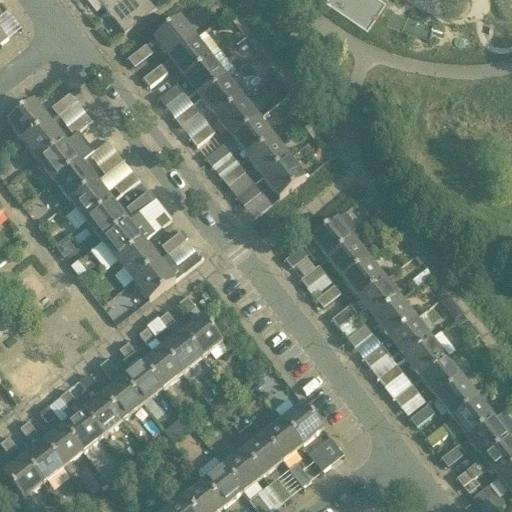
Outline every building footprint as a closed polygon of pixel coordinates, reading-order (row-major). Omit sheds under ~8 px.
[(94,0),(103,10),(115,0),(94,0)] [(115,0),(103,10),(123,36),(123,37),(155,12),(154,12),(145,0),(142,0),(140,2),(138,0),(115,0)] [(152,42),(152,43),(168,63),(195,42),(179,21),(152,42)] [(0,47),(8,42),(0,31),(0,47)] [(242,39),(233,45),(239,52),(247,45),(242,39)] [(195,42),(168,63),(183,83),(210,62),(195,42)] [(146,49),(127,62),(134,71),(151,56),(146,49)] [(226,82),(210,62),(183,83),(176,88),(159,102),(165,111),(183,97),(187,102),(194,97),(199,103),(226,82)] [(161,68),(143,82),(149,91),(167,77),(161,68)] [(241,102),(226,82),(199,103),(215,123),(241,102)] [(69,97),(51,111),(58,120),(76,106),(69,97)] [(241,102),(215,123),(230,143),(257,122),(241,102)] [(22,146),(49,124),(33,104),(6,125),(6,126),(22,146)] [(192,108),(174,122),(180,130),(198,116),(192,108)] [(85,117),(67,131),(73,139),(91,125),(85,117)] [(257,122),(230,143),(246,163),(273,142),(257,122)] [(65,144),(49,124),(22,146),(38,166),(65,144)] [(310,125),(303,130),(312,142),(318,137),(310,125)] [(208,128),(190,142),(197,151),(214,137),(208,128)] [(65,144),(38,166),(53,185),(80,164),(81,165),(92,157),(77,137),(73,139),(66,145),(65,144)] [(273,142),(246,163),(261,183),(288,162),(273,142)] [(223,148),(206,162),(212,170),(230,156),(223,148)] [(116,157),(98,171),(105,179),(122,165),(116,157)] [(304,182),(288,162),(261,183),(277,203),(304,182)] [(96,184),(81,165),(80,164),(53,185),(69,205),(96,184)] [(239,168),(221,182),(228,190),(245,176),(239,168)] [(132,177),(114,190),(120,199),(138,185),(132,177)] [(24,193),(17,184),(9,190),(17,199),(24,193)] [(69,205),(85,225),(112,204),(96,184),(69,205)] [(254,188),(237,202),(243,210),(261,197),(254,188)] [(148,197),(130,211),(135,218),(136,219),(138,218),(154,205),(148,197)] [(368,200),(363,204),(367,209),(372,205),(368,200)] [(128,224),(112,204),(85,225),(100,245),(128,224)] [(163,216),(152,225),(158,233),(170,225),(163,216)] [(326,264),(353,243),(361,236),(345,216),(310,243),(303,250),(285,263),(291,272),(309,258),(314,263),(318,260),(323,267),(326,264)] [(100,245),(90,254),(105,274),(116,265),(143,244),(152,237),(138,218),(136,219),(135,218),(128,224),(100,245)] [(179,236),(161,250),(167,258),(168,258),(185,245),(179,236)] [(369,263),(353,243),(326,264),(342,284),(369,263)] [(159,264),(143,244),(116,265),(132,285),(159,264)] [(159,264),(132,285),(148,306),(175,284),(194,270),(201,264),(194,256),(177,270),(168,258),(167,258),(160,265),(159,264)] [(384,283),(369,263),(342,284),(357,303),(357,304),(384,283)] [(318,269),(301,283),(307,291),(325,278),(318,269)] [(400,303),(384,283),(357,304),(357,303),(332,323),(338,331),(355,318),(359,323),(367,316),(373,324),(400,303)] [(334,289),(316,303),(323,312),(340,298),(334,289)] [(439,305),(442,309),(445,309),(452,304),(447,298),(439,305)] [(202,319),(201,320),(187,301),(178,307),(193,326),(181,335),(202,361),(222,345),(202,319)] [(373,324),(388,343),(415,322),(400,303),(373,324)] [(167,333),(175,327),(167,316),(159,323),(167,333)] [(462,332),(469,327),(463,319),(455,325),(461,333),(462,332)] [(431,342),(415,322),(388,343),(389,344),(380,351),(390,363),(399,357),(404,363),(431,342)] [(365,329),(347,343),(354,351),(372,338),(365,329)] [(147,349),(156,343),(147,332),(139,338),(147,349)] [(181,335),(161,351),(182,377),(202,361),(181,335)] [(446,362),(431,342),(404,363),(420,383),(446,362)] [(128,365),(136,358),(128,347),(119,354),(127,364),(128,365)] [(162,393),(182,377),(161,351),(142,366),(141,366),(162,393)] [(373,355),(363,363),(369,371),(380,363),(373,355)] [(127,364),(116,373),(116,374),(122,381),(121,382),(142,408),(162,393),(141,366),(142,366),(136,358),(128,365),(127,364)] [(462,383),(446,362),(420,383),(435,404),(462,383)] [(108,363),(99,370),(108,380),(114,388),(102,397),(101,398),(122,424),(142,408),(121,382),(122,381),(116,374),(116,373),(108,363)] [(396,369),(378,382),(385,390),(402,377),(396,369)] [(102,440),(122,424),(101,398),(102,397),(88,379),(79,386),(86,395),(75,404),(82,413),(81,414),(102,440)] [(265,387),(260,380),(253,385),(258,392),(265,387)] [(478,402),(462,383),(435,404),(450,423),(451,423),(478,402)] [(227,391),(232,398),(239,392),(234,386),(227,391)] [(412,389),(394,403),(401,411),(418,397),(412,389)] [(212,394),(202,401),(213,416),(229,403),(223,394),(216,400),(212,394)] [(82,413),(75,404),(67,395),(59,401),(67,411),(63,415),(69,423),(62,429),(61,429),(82,455),(102,440),(81,414),(82,413)] [(493,422),(478,402),(451,423),(450,423),(425,442),(432,451),(449,437),(453,442),(461,436),(466,443),(493,422)] [(287,403),(274,414),(281,423),(302,450),(323,434),(302,407),(294,413),(287,403)] [(428,409),(410,423),(416,430),(434,417),(428,409)] [(61,429),(62,429),(48,410),(39,417),(47,427),(43,431),(49,439),(42,444),(41,445),(62,471),(82,455),(61,429)] [(493,422),(466,443),(481,462),(482,463),(509,442),(508,441),(511,438),(511,426),(503,415),(493,422)] [(283,466),(302,450),(281,423),(261,439),(283,466)] [(42,487),(62,471),(41,445),(42,444),(36,436),(28,426),(20,433),(28,443),(24,447),(30,454),(22,461),(42,487)] [(263,481),(283,466),(261,439),(241,454),(263,481)] [(0,448),(8,459),(17,452),(9,441),(0,447),(0,448)] [(511,471),(511,446),(509,442),(482,463),(481,462),(456,482),(463,490),(488,471),(497,483),(511,471)] [(458,448),(441,462),(447,470),(465,456),(458,448)] [(317,451),(308,458),(322,476),(331,469),(317,451)] [(241,454),(222,470),(243,497),(263,481),(241,454)] [(42,487),(22,461),(1,477),(21,503),(42,487)] [(132,461),(125,467),(131,475),(139,469),(132,461)] [(214,462),(196,476),(202,485),(222,511),(223,511),(243,497),(222,470),(221,471),(214,462)] [(297,467),(289,473),(302,491),(311,485),(297,467)] [(511,471),(497,483),(511,501),(511,503),(508,506),(511,511),(511,471)] [(277,483),(269,489),(282,507),(291,500),(277,483)] [(189,511),(222,511),(202,485),(182,501),(189,511)] [(490,488),(472,502),(479,510),(496,496),(490,488)] [(268,511),(257,498),(249,505),(254,511),(268,511)] [(189,511),(182,501),(167,511),(189,511)]
